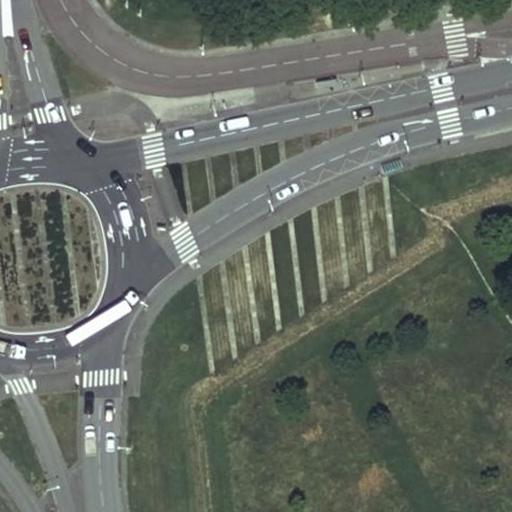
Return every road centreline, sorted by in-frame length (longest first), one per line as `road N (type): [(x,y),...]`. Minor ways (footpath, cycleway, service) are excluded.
road 1 (primary): [(511,70),(90,166)]
road 2 (primary): [(131,281),(184,240),(324,162),(511,107)]
road 3 (unclassified): [(103,511),(100,325)]
road 4 (unclassified): [(0,353),(68,511)]
road 5 (tertiary): [(71,161),(20,0)]
road 6 (primary): [(131,281),(119,207),(90,166)]
